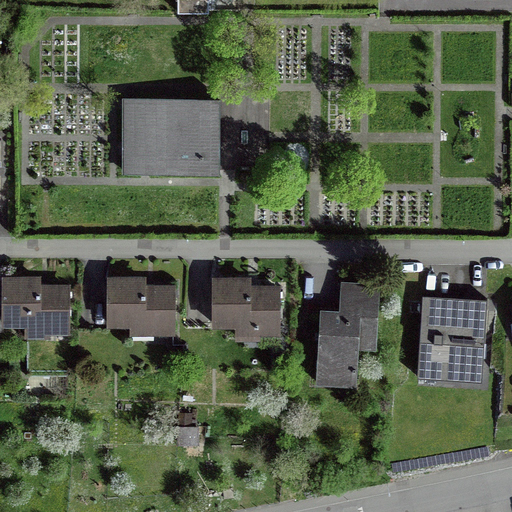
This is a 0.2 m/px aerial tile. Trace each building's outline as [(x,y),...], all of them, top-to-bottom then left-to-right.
[(209,9),(208,0),(177,0),(178,9),(209,9)] [(220,94),(122,95),(123,172),(221,171),(220,94)] [(41,273),(2,272),(2,277),(1,323),(4,324),(24,324),(24,336),(50,336),(51,332),(70,332),(71,281),(41,281),(41,273)] [(146,273),(107,272),(107,324),(129,324),(129,333),(133,333),(133,339),(172,339),(172,332),(175,332),(176,281),(146,281),(146,273)] [(251,274),(212,274),(212,324),(235,325),(235,332),(235,338),(260,339),(260,332),(280,333),(280,282),(251,281),(251,274)] [(339,306),(320,305),(315,381),(356,383),(358,346),(376,347),(380,281),(341,278),(339,306)] [(423,297),(417,379),(482,384),(487,301),(423,297)] [(177,443),(199,443),(199,424),(192,424),(192,411),(178,411),(178,424),(177,424),(177,443)]
